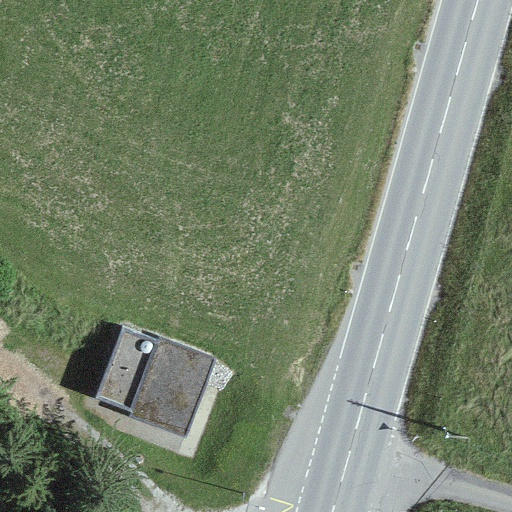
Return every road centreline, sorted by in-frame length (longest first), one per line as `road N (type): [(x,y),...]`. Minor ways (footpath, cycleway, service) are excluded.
road 1 (secondary): [(481,0),(352,457)]
road 2 (residential): [(352,457),(511,504)]
